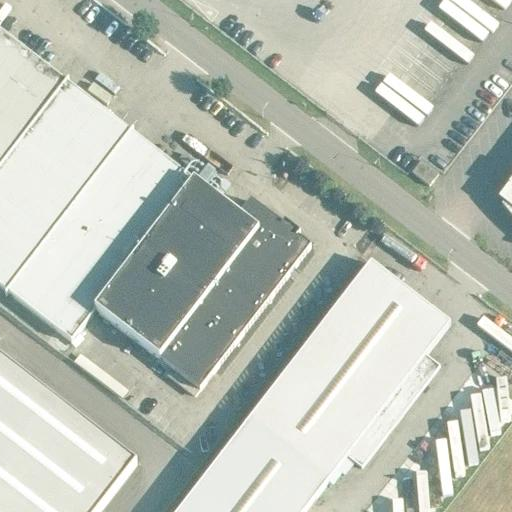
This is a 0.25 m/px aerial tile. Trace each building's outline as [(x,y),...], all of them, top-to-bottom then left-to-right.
[(0,172),(66,86),(0,34),(0,172)] [(238,219),(66,86),(0,172),(0,289),(72,345),(96,313),(173,373),(169,378),(196,399),(311,250),(262,212),(251,226),(240,217),(238,219)] [(439,176),(421,163),(412,175),(429,189),(439,176)] [(511,184),(498,203),(507,209),(505,211),(503,208),(502,209),(505,213),(509,218),(511,221),(511,184)] [(251,226),(262,212),(251,203),(240,217),(251,226)] [(371,266),(249,425),(181,511),(307,511),(328,485),(348,460),(362,471),(430,383),(420,375),(430,362),(426,358),(450,327),(371,266)] [(0,511),(101,511),(137,467),(0,360),(0,511)] [(440,369),(430,362),(420,375),(430,383),(440,369)]
